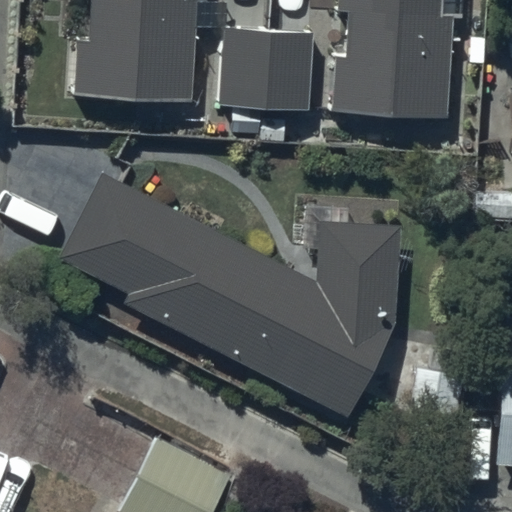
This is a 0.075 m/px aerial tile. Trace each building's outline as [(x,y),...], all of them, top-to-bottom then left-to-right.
[(88,0),(87,29),(76,29),(74,87),(189,92),(193,0),(88,0)] [(332,0),(332,5),(344,5),(342,47),(331,46),(328,102),(445,107),(450,9),(461,10),(461,0),(332,0)] [(306,17),(219,17),(220,101),(307,100),(306,17)] [(103,170),(63,246),(132,281),(126,292),(347,405),(396,310),(395,213),(352,213),(351,198),(299,199),(300,244),(313,243),(313,278),(103,170)] [(511,311),(496,311),(491,460),(511,461),(511,311)] [(211,511),(233,465),(151,427),(115,506),(127,511),(211,511)]
